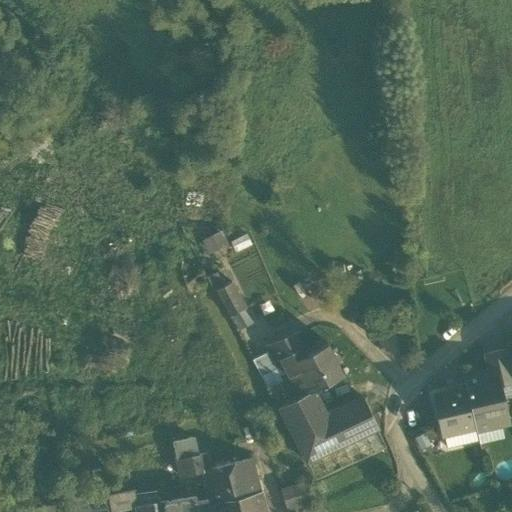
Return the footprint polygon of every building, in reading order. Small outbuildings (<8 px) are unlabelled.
[(308,164),(288,165),(289,182),(309,181),(308,164)] [(210,277),(216,288),(231,281),(225,269),(210,277)] [(216,288),(230,315),(245,307),(231,281),(216,288)] [(390,307),(411,302),(406,283),(385,288),(390,307)] [(290,376),(303,369),(312,364),(306,353),(295,333),(272,344),(283,366),(278,368),(284,379),(290,376)] [(511,339),(505,341),(506,347),(483,353),(487,371),(495,369),(499,386),(511,383),(511,370),(511,364),(511,363),(511,339)] [(327,343),(306,353),(312,364),(303,369),(313,389),(343,373),(327,343)] [(253,361),(266,388),(277,382),(264,356),(253,361)] [(290,376),(300,394),(313,389),(303,369),(290,376)] [(476,429),(501,423),(506,416),(499,386),(495,369),(487,371),(464,376),(466,387),(475,425),(476,429)] [(466,387),(433,394),(442,433),(475,425),(466,387)] [(313,389),(300,394),(278,406),(296,440),(330,422),(327,416),(313,389)] [(364,398),(327,416),(330,422),(296,440),(307,461),(379,428),(364,398)] [(181,475),(203,470),(203,469),(209,467),(205,450),(176,457),(181,475)] [(252,457),(226,463),(235,497),(260,490),(261,490),(252,457)] [(221,500),(235,497),(226,463),(209,467),(203,469),(203,470),(210,499),(211,502),(221,500)] [(61,474),(65,500),(92,496),(87,470),(61,474)] [(305,481),(293,484),(296,493),(308,490),(305,481)] [(312,501),(308,490),(296,493),(293,484),(281,488),(288,509),(312,501)] [(113,492),(115,507),(135,504),(133,489),(113,492)] [(235,497),(221,500),(224,511),(266,511),(260,490),(235,497)] [(39,504),(40,511),(116,511),(115,507),(113,492),(92,496),(65,500),(39,504)] [(195,495),(165,500),(167,511),(224,511),(221,500),(211,502),(210,499),(196,500),(195,495)] [(167,511),(165,500),(135,504),(136,511),(167,511)]
